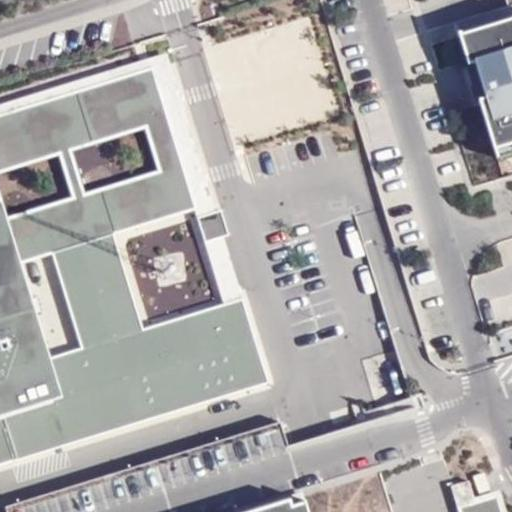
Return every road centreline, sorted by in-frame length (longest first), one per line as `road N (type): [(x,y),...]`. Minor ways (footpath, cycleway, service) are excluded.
road 1 (unknown): [(0,484),(248,412),(285,392),(220,139),(170,0)]
road 2 (residential): [(363,0),(489,407)]
road 3 (residential): [(150,511),(489,407)]
